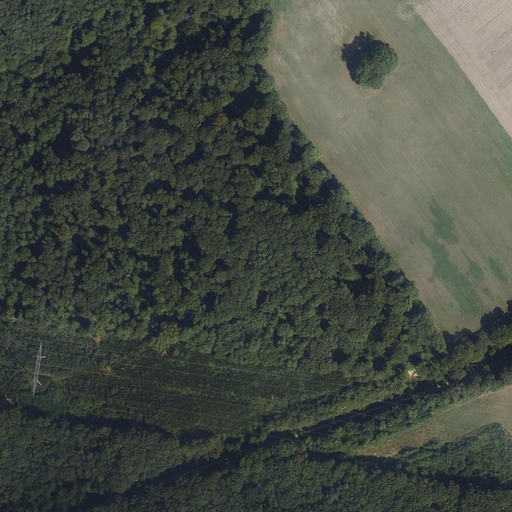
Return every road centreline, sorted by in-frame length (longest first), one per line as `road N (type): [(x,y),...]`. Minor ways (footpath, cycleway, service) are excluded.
road 1 (track): [(511,357),(79,511)]
road 2 (track): [(261,0),(29,63),(0,78)]
